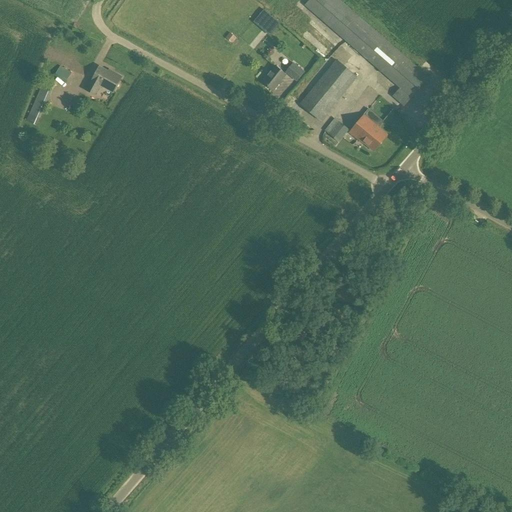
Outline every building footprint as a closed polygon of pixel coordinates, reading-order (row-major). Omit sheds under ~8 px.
[(404,107),(411,98),(429,78),(340,0),(309,0),(304,6),(400,88),(392,97),(404,107)] [(253,21),(269,35),(280,23),(263,9),(253,21)] [(321,122),(358,77),(336,59),(300,105),(321,122)] [(297,82),(305,72),(293,63),(285,72),(297,82)] [(273,90),(286,75),(275,66),(263,82),(273,90)] [(60,67),(55,76),(66,82),(71,73),(60,67)] [(111,73),(99,67),(92,81),(87,91),(95,95),(98,89),(100,90),(102,86),(114,92),(122,77),(112,72),(111,73)] [(36,122),(50,89),(42,86),(29,119),(36,122)] [(374,151),(387,135),(378,128),(384,121),(369,109),(350,133),(362,143),(363,142),(374,151)] [(339,142),(349,130),(335,118),(324,131),(339,142)]
